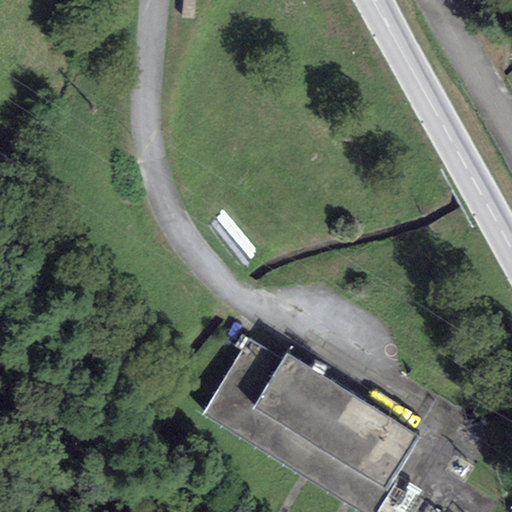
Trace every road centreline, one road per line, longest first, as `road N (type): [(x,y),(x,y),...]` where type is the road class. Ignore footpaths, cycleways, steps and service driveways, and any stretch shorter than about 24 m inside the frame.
road 1 (secondary): [(511,250),(370,0)]
road 2 (unclassified): [(433,0),(511,138)]
